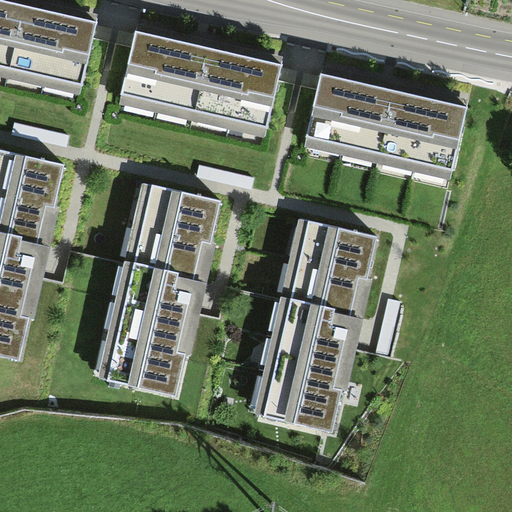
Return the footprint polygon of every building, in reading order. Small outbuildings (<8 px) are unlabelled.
[(95,22),(0,0),(0,76),(79,94),(95,22)] [(280,64),(140,31),(123,104),(263,136),(280,64)] [(464,105),(323,74),(306,149),(447,180),(464,105)] [(64,164),(0,149),(0,353),(22,358),(30,319),(35,320),(58,209),(54,207),(64,164)] [(253,178),(200,166),(198,176),(251,187),(253,178)] [(220,199),(139,181),(96,382),(177,399),(186,354),(192,355),(216,243),(211,241),(220,199)] [(378,235),(295,216),(250,414),(333,433),(342,390),(347,392),(373,278),(369,276),(378,235)] [(401,301),(389,298),(377,351),(389,353),(401,301)]
